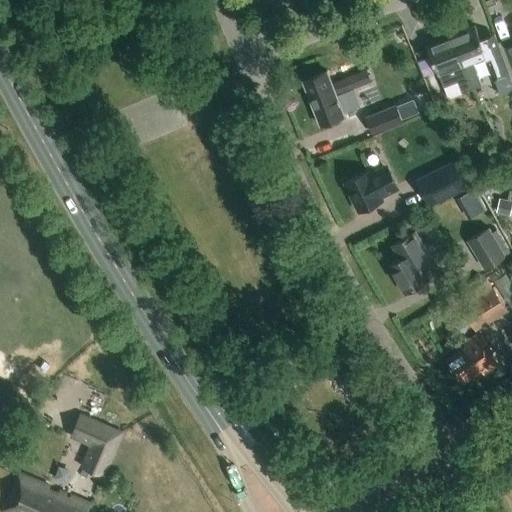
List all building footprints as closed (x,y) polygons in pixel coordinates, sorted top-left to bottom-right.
[(465,77),(470,88),(479,85),(469,62),(484,56),(493,78),(507,72),(495,42),(483,47),(474,24),(449,34),(466,75),(465,77)] [(438,75),(439,74),(444,86),(456,81),(461,92),(470,88),(465,77),(466,75),(449,34),(425,44),(438,75)] [(335,95),(368,82),(363,69),(329,83),(324,71),(299,81),(318,126),(343,115),(335,95)] [(396,103),(366,114),(373,133),(403,122),(396,103)] [(511,146),(502,151),(507,161),(511,158),(511,146)] [(502,151),(492,156),(497,166),(507,161),(502,151)] [(430,205),(468,186),(455,159),(416,178),(430,205)] [(389,164),(369,173),(368,172),(344,182),(356,210),(380,200),(379,197),(399,189),(389,164)] [(511,200),(499,197),(496,212),(510,215),(511,205),(511,200)] [(489,225),(466,239),(484,268),(506,254),(489,225)] [(399,258),(387,266),(403,292),(425,278),(419,269),(431,262),(412,231),(390,245),(399,258)] [(486,278),(441,307),(449,319),(464,310),(475,329),(506,310),(486,278)] [(481,374),(498,363),(478,332),(462,343),(465,347),(446,360),(460,381),(478,369),(481,374)] [(84,466),(105,474),(123,431),(81,414),(73,435),(93,443),(84,466)] [(88,511),(93,502),(72,493),(72,494),(20,472),(3,511),(6,511),(88,511)]
